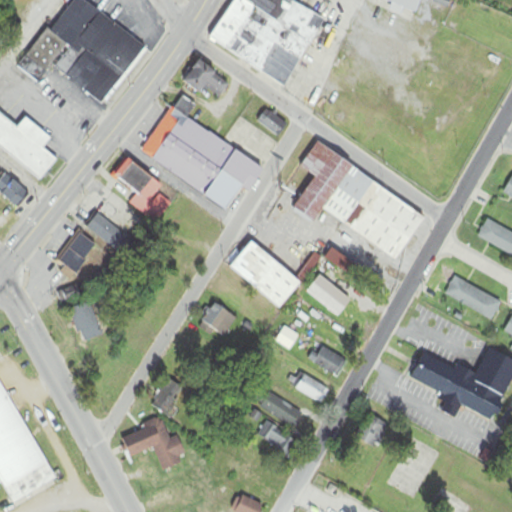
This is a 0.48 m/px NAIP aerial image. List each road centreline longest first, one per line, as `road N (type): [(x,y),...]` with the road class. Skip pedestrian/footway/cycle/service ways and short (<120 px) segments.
road 1 (residential): [(278,511),(511,98)]
road 2 (residential): [(91,449),(170,343),(300,120)]
road 3 (residential): [(444,217),(300,120),(187,31),(165,0)]
road 4 (primary): [(0,270),(203,0)]
road 5 (primary): [(125,511),(0,283)]
